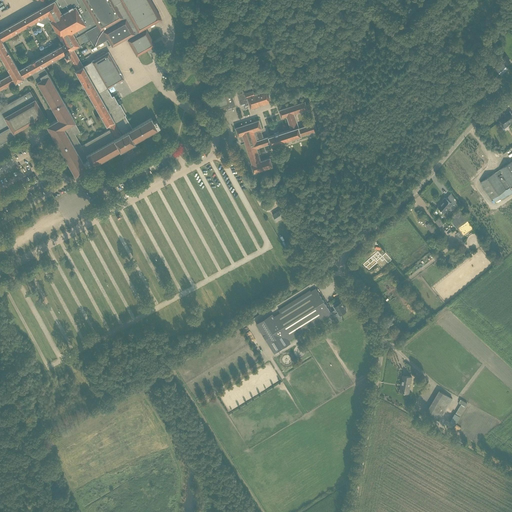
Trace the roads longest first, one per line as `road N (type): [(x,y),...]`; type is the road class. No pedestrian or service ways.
road 1 (track): [(337,261),(168,367),(259,511)]
road 2 (residential): [(351,511),(381,341),(344,281),(342,262)]
road 3 (residential): [(342,262),(463,132),(511,92)]
road 4 (track): [(442,90),(387,152),(383,188),(364,187),(324,154)]
road 5 (track): [(0,493),(44,460),(0,395)]
road 6 (unknown): [(49,158),(38,134),(53,120),(30,84),(0,96)]
